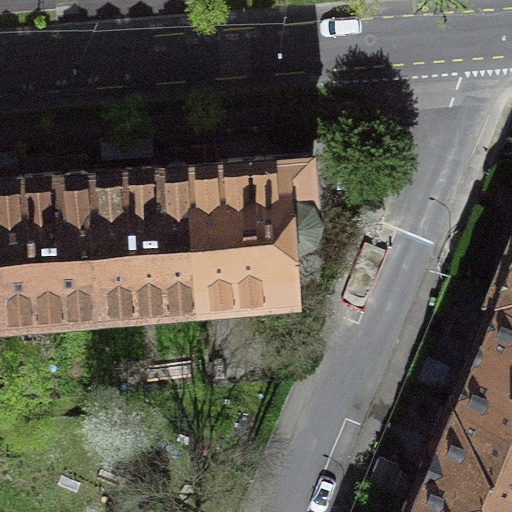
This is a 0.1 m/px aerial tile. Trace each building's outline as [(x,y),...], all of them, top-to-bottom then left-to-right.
[(206,159),(192,160),(202,287),(282,281),(287,271),(283,229),(296,228),(300,227),(303,225),(306,223),(308,221),(310,218),(311,215),(313,212),(313,209),(313,205),(309,152),(221,159),(221,158),(206,159)] [(101,295),(202,287),(192,160),(179,161),(165,162),(165,163),(91,169),(101,295)] [(101,295),(91,169),(89,169),(89,168),(76,169),(62,170),(62,171),(0,175),(0,300),(0,303),(101,295)] [(511,248),(496,287),(511,293),(511,248)] [(511,293),(496,287),(495,290),(498,291),(476,343),(468,362),(465,363),(463,364),(461,365),(459,367),(457,369),(456,371),(455,374),(455,376),(455,379),(456,382),(456,384),(458,386),(454,395),(511,418),(511,293)] [(433,511),(511,511),(511,418),(454,395),(432,449),(410,502),(433,511)] [(433,511),(410,502),(405,511),(433,511)]
